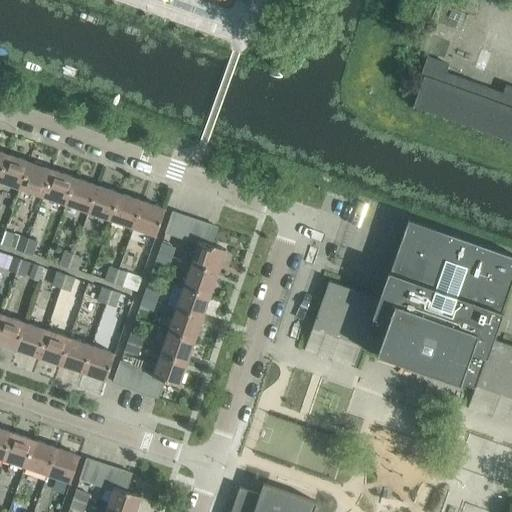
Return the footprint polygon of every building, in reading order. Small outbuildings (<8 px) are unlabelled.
[(456,0),(455,0),(452,10),(475,18),(479,8),(456,0)] [(421,76),(424,77),(412,109),(413,109),(415,106),(442,116),(441,119),(442,119),(443,117),(471,127),(470,130),(471,130),(472,127),(501,138),(500,140),(501,141),(502,138),(511,141),(511,87),(506,86),(503,94),(469,82),(472,74),(471,73),(469,81),(445,73),(448,64),(428,57),(421,76)] [(0,174),(0,181),(20,188),(30,162),(7,154),(0,174)] [(20,188),(43,196),(52,170),(30,162),(20,188)] [(43,196),(66,204),(75,178),(52,170),(43,196)] [(66,204),(88,212),(97,185),(75,178),(66,204)] [(88,212),(111,220),(120,193),(97,185),(88,212)] [(111,220),(133,227),(143,201),(120,193),(111,220)] [(143,201),(133,227),(156,235),(165,209),(143,201)] [(166,231),(177,235),(184,215),(173,211),(166,231)] [(177,235),(188,239),(195,219),(184,215),(177,235)] [(188,239),(198,243),(199,240),(200,240),(206,223),(195,219),(188,239)] [(467,408),(511,423),(511,344),(492,338),(511,282),(511,255),(408,219),(380,298),(329,280),(304,350),(305,350),(355,368),(363,347),(475,386),(467,408)] [(200,240),(211,244),(217,227),(206,223),(200,240)] [(6,230),(1,244),(10,247),(14,233),(6,230)] [(15,249),(24,252),(29,238),(20,235),(15,249)] [(29,238),(24,252),(32,255),(37,241),(29,238)] [(198,243),(191,263),(218,272),(226,249),(211,244),(200,240),(199,240),(198,243)] [(162,243),(159,252),(172,256),(175,248),(162,243)] [(60,264),(69,267),(74,254),(64,251),(60,264)] [(172,256),(159,252),(156,260),(169,265),(172,256)] [(74,254),(69,267),(77,270),(81,257),(74,254)] [(8,270),(16,273),(21,259),(12,256),(8,270)] [(21,259),(16,273),(25,276),(30,262),(21,259)] [(191,263),(184,285),(210,295),(218,272),(191,263)] [(105,280),(114,283),(119,269),(110,266),(105,280)] [(119,269),(114,283),(122,286),(127,272),(119,269)] [(53,285),(61,288),(66,275),(57,272),(53,285)] [(66,275),(61,288),(70,291),(74,278),(66,275)] [(184,285),(176,308),(202,317),(210,295),(184,285)] [(98,300),(106,303),(111,290),(102,287),(98,300)] [(146,288),(143,297),(156,301),(159,293),(146,288)] [(111,290),(106,303),(115,306),(120,293),(111,290)] [(156,301),(143,297),(140,305),(153,310),(156,301)] [(176,308),(168,331),(195,340),(202,317),(176,308)] [(0,320),(0,343),(15,349),(25,322),(2,314),(0,320)] [(15,349),(38,356),(47,330),(25,322),(15,349)] [(38,356),(61,364),(70,338),(47,330),(38,356)] [(168,331),(160,353),(187,362),(195,340),(168,331)] [(131,333),(127,342),(141,346),(144,338),(131,333)] [(61,364),(83,372),(92,346),(70,338),(61,364)] [(141,346),(127,342),(124,350),(138,355),(141,346)] [(92,346),(83,372),(106,380),(115,353),(92,346)] [(153,376),(164,380),(179,385),(187,362),(160,353),(153,373),(153,376)] [(113,382),(124,386),(131,366),(120,362),(113,382)] [(124,386),(136,390),(142,370),(131,366),(124,386)] [(136,390),(147,394),(153,376),(153,373),(142,370),(136,390)] [(153,376),(147,394),(158,398),(164,380),(153,376)] [(0,457),(3,458),(12,432),(0,427),(0,457)] [(3,458),(25,466),(34,440),(12,432),(3,458)] [(25,466),(48,474),(57,447),(34,440),(25,466)] [(57,447),(48,474),(71,482),(80,455),(57,447)] [(80,478),(91,482),(98,462),(87,458),(80,478)] [(91,482),(102,486),(109,465),(98,462),(91,482)] [(102,486),(113,489),(114,486),(115,487),(121,469),(109,465),(102,486)] [(115,487),(126,490),(132,473),(121,469),(115,487)] [(230,511),(312,511),(315,504),(316,504),(317,502),(263,483),(262,485),(263,485),(260,494),(239,487),(230,511)] [(113,489),(106,509),(115,511),(135,511),(141,496),(126,490),(115,487),(114,486),(113,489)] [(76,489),(73,498),(87,502),(89,494),(76,489)] [(87,502),(73,498),(70,506),(84,511),(87,502)]
